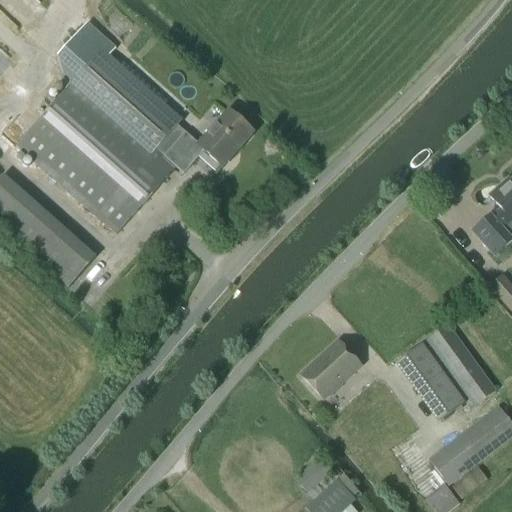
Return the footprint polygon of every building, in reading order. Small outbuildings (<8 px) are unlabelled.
[(67,89),(16,147),(116,235),(175,168),(183,175),(203,152),(221,168),(251,133),(228,112),(198,146),(176,127),(179,124),(105,60),(114,50),(86,25),(56,59),(67,89)] [(490,217),(472,233),(493,258),(511,242),(509,239),(511,236),(511,179),(501,189),(499,187),(488,197),(501,212),(492,220),(490,217)] [(511,287),(502,277),(489,289),(511,315),(511,287)] [(474,408),(495,393),(447,326),(426,341),(474,408)] [(337,343),(301,376),(323,400),(359,367),(337,343)] [(440,421),(464,404),(421,344),(397,361),(440,421)] [(511,437),(511,427),(498,408),(428,462),(447,487),(511,437)] [(369,511),(373,509),(333,462),(303,487),(323,511),(321,511),(369,511)]
